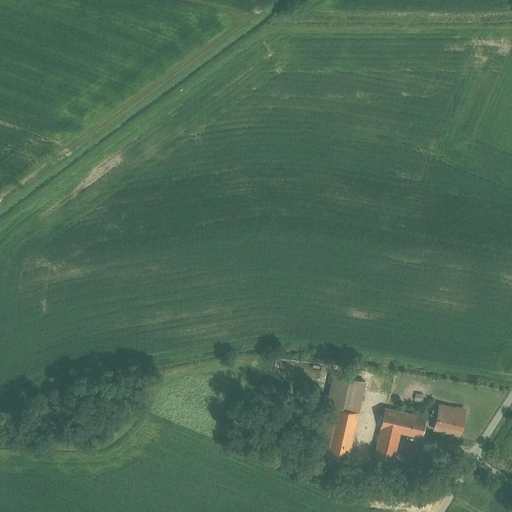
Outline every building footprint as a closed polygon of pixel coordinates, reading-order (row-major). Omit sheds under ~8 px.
[(365,381),(334,374),(327,405),(358,412),(365,381)] [(358,412),(327,405),(316,452),(348,459),(358,412)] [(454,409),(440,406),(438,416),(437,416),(434,418),(433,424),(435,427),(435,428),(443,430),(442,431),(459,435),(465,409),(456,407),(454,409)] [(405,412),(385,407),(380,428),(381,428),(400,433),(405,412)] [(426,417),(405,412),(400,433),(422,437),(426,417)] [(400,433),(381,428),(375,454),(394,459),(400,433)] [(427,459),(418,457),(416,470),(425,472),(427,459)]
